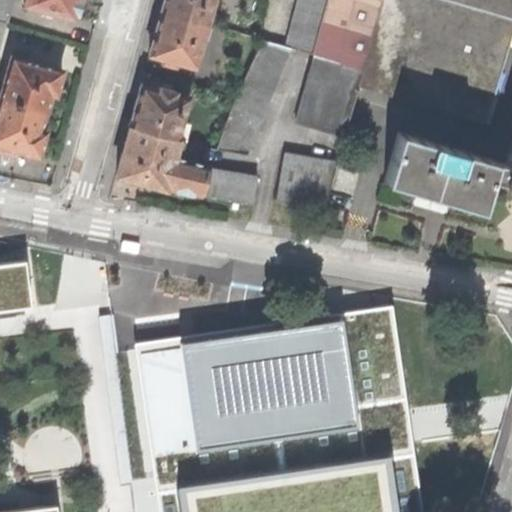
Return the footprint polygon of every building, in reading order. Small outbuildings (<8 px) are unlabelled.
[(0,0),(0,20),(4,22),(10,0),(0,0)] [(25,0),(24,4),(29,6),(29,5),(66,15),(66,16),(72,17),(73,13),(76,14),(80,0),(25,0)] [(163,0),(160,12),(205,24),(211,0),(163,0)] [(290,47),(312,53),(325,0),(296,0),(283,46),(290,47)] [(325,0),(312,53),(363,67),(381,0),(325,0)] [(358,86),(485,124),(511,31),(511,0),(381,0),(363,67),(358,86)] [(177,61),(193,66),(205,24),(160,12),(153,36),(148,54),(162,57),(160,65),(175,68),(177,61)] [(232,96),(214,149),(246,155),(290,47),(283,46),(261,40),(232,96)] [(344,135),(358,86),(363,67),(312,53),(294,121),(344,135)] [(10,61),(0,94),(0,98),(43,111),(48,93),(54,95),(55,90),(54,89),(56,82),(58,75),(59,75),(61,70),(56,69),(55,70),(15,58),(16,57),(10,55),(8,60),(10,61)] [(134,104),(128,125),(175,138),(187,97),(173,93),(174,90),(157,86),(157,89),(140,84),(134,104)] [(44,131),(38,129),(43,111),(0,98),(0,143),(33,153),(32,154),(36,155),(38,150),(37,150),(39,143),(41,136),(42,136),(44,131)] [(200,195),(253,204),(257,178),(208,168),(209,165),(172,155),(177,138),(175,138),(128,125),(120,152),(114,174),(163,187),(200,195)] [(511,141),(505,165),(398,131),(383,181),(433,196),(481,210),(490,180),(511,186),(511,141)] [(323,210),(336,163),(285,152),(272,201),(323,210)] [(0,309),(29,305),(23,260),(0,262),(0,309)] [(160,477),(397,442),(387,378),(349,384),(338,319),(179,342),(180,346),(142,352),(160,477)] [(55,511),(54,495),(43,497),(44,506),(8,511),(7,502),(0,503),(0,511),(55,511)]
